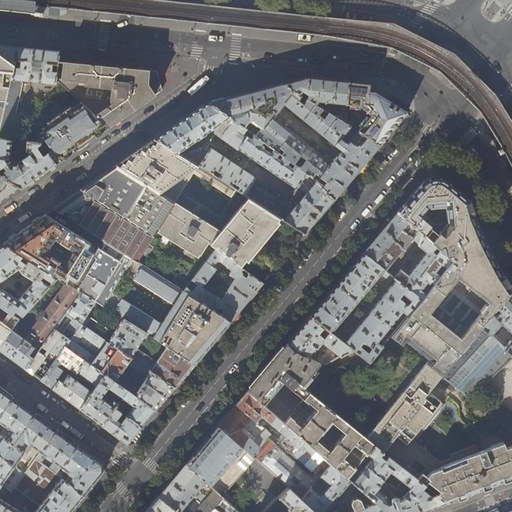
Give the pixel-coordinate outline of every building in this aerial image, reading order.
[(59,0),(59,7),(111,13),(112,4),(112,0),(59,0)] [(0,44),(0,53),(14,64),(0,128),(0,138),(9,141),(19,95),(22,95),(29,87),(30,81),(45,83),(45,85),(54,86),(54,83),(56,84),(57,80),(56,79),(56,78),(58,61),(59,51),(38,49),(0,44)] [(0,128),(14,64),(0,53),(0,128)] [(67,62),(58,61),(56,78),(61,78),(61,79),(79,81),(79,84),(111,87),(110,100),(112,103),(95,115),(108,128),(129,113),(162,90),(157,71),(136,69),(67,62)] [(286,83),(283,83),(299,94),(302,90),(307,94),(308,95),(307,97),(306,99),(307,99),(315,104),(317,101),(332,102),(327,109),(320,104),(318,106),(322,109),(329,113),(336,117),(346,104),(348,81),(308,77),(286,83)] [(355,82),(348,81),(346,104),(336,117),(354,130),(357,131),(379,145),(379,144),(390,132),(407,112),(373,90),(372,87),(370,83),(359,82),(355,82)] [(301,95),(299,94),(283,83),(256,90),(210,102),(227,115),(229,112),(231,111),(234,114),(231,118),(246,129),(248,130),(250,127),(246,123),(249,119),(252,119),(256,122),(250,131),(250,132),(264,142),(266,140),(266,139),(269,139),(269,141),(267,144),(275,151),(278,146),(283,150),(280,154),(293,164),(300,155),(305,160),(298,168),(311,177),(314,173),(323,181),(321,184),(322,185),(320,189),(333,199),(340,191),(356,172),(368,159),(379,145),(357,131),(349,142),(346,140),(343,143),(341,140),(342,140),(342,138),(340,137),(343,133),(348,137),(354,130),(336,117),(329,113),(324,119),(318,114),(322,109),(318,106),(315,104),(307,99),(304,104),(297,99),(301,95)] [(40,142),(56,164),(64,159),(86,143),(104,131),(108,128),(95,115),(81,102),(42,129),(44,131),(38,135),(37,142),(40,142)] [(231,118),(227,115),(210,102),(202,104),(198,107),(169,127),(154,138),(177,153),(197,139),(198,140),(206,134),(206,133),(210,130),(237,150),(239,147),(295,188),(296,187),(305,194),(292,209),(252,183),(255,178),(206,145),(180,155),(211,175),(214,170),(221,174),(218,179),(231,187),(233,183),(239,187),(237,191),(247,197),(279,217),(304,233),(318,217),(333,199),(320,189),(322,185),(321,184),(311,177),(298,168),(293,164),(280,154),(275,151),(267,144),(264,142),(250,132),(246,138),(242,135),(246,129),(231,118)] [(11,141),(9,141),(0,138),(0,168),(3,166),(6,170),(4,172),(6,175),(5,176),(4,175),(2,176),(21,188),(39,176),(56,164),(40,142),(37,142),(26,141),(26,151),(28,155),(17,163),(13,164),(10,160),(11,141)] [(180,155),(177,153),(154,138),(147,143),(115,165),(173,201),(157,227),(199,255),(207,242),(215,248),(230,257),(234,262),(239,266),(279,217),(247,197),(220,230),(174,201),(193,173),(230,197),(235,189),(231,187),(218,179),(211,175),(180,155)] [(107,171),(80,190),(152,236),(157,227),(173,201),(115,165),(107,171)] [(0,203),(21,188),(2,176),(0,175),(0,203)] [(406,201),(396,213),(417,230),(451,260),(421,297),(407,315),(396,329),(394,330),(392,333),(390,336),(402,346),(406,341),(429,359),(425,364),(441,376),(511,288),(500,270),(494,260),(489,250),(481,233),(474,216),(468,199),(447,180),(443,178),(441,177),(437,177),(434,176),(432,177),(428,178),(426,179),(422,182),(406,201)] [(152,236),(80,190),(69,197),(53,209),(105,242),(132,259),(136,262),(148,243),(152,236)] [(380,232),(362,253),(383,269),(386,271),(393,277),(396,279),(421,297),(451,260),(417,230),(396,213),(380,232)] [(22,230),(3,243),(22,255),(27,258),(57,277),(66,282),(73,287),(98,247),(45,214),(22,230)] [(101,249),(98,247),(73,287),(81,292),(96,301),(102,305),(111,291),(123,272),(132,259),(105,242),(101,249)] [(0,304),(11,313),(12,314),(15,310),(21,315),(22,315),(48,286),(43,282),(40,278),(42,276),(52,282),(57,277),(27,258),(25,263),(19,259),(22,255),(3,243),(0,245),(0,304)] [(148,243),(136,262),(140,264),(152,246),(148,243)] [(219,314),(230,321),(245,303),(262,283),(239,266),(234,262),(230,257),(215,248),(189,281),(195,285),(191,290),(185,286),(182,290),(213,310),(215,307),(217,308),(218,308),(220,307),(222,309),(219,314)] [(357,300),(383,269),(362,253),(350,268),(336,284),(357,300)] [(111,291),(102,305),(123,319),(124,318),(146,332),(145,333),(154,339),(165,346),(194,364),(201,355),(218,335),(230,321),(219,314),(213,310),(182,290),(140,264),(136,262),(132,259),(123,272),(173,303),(160,322),(111,291)] [(391,280),(393,277),(386,271),(383,275),(391,280)] [(407,315),(421,297),(396,279),(370,311),(389,326),(402,310),(407,315)] [(81,292),(73,287),(66,282),(24,338),(15,332),(25,318),(22,315),(21,315),(19,318),(0,343),(0,350),(11,359),(24,368),(38,351),(41,346),(81,292)] [(357,300),(336,284),(324,299),(310,314),(330,332),(357,300)] [(511,289),(511,288),(441,376),(442,376),(469,397),(511,356),(511,289)] [(85,315),(96,301),(81,292),(41,346),(46,349),(43,354),(38,351),(24,368),(28,371),(32,374),(72,319),(100,338),(106,329),(85,315)] [(382,346),(377,341),(389,326),(370,311),(344,343),(349,347),(369,362),(382,346)] [(0,343),(19,318),(12,314),(11,313),(2,324),(0,322),(0,343)] [(297,330),(287,342),(292,348),(320,362),(324,365),(330,361),(316,353),(317,352),(315,350),(317,347),(318,349),(320,346),(319,345),(321,342),(340,356),(348,351),(349,347),(344,343),(341,340),(334,335),(330,332),(310,314),(297,330)] [(146,332),(124,318),(123,319),(106,342),(174,387),(182,377),(194,364),(165,346),(163,349),(155,362),(134,349),(141,337),(151,344),(154,339),(145,333),(146,332)] [(32,374),(40,380),(63,346),(103,374),(111,379),(127,390),(155,410),(165,398),(174,387),(106,342),(100,338),(72,319),(32,374)] [(285,340),(287,342),(297,330),(294,328),(285,340)] [(337,331),(334,335),(341,340),(344,337),(337,331)] [(292,348),(287,342),(285,345),(280,350),(275,356),(260,374),(247,390),(331,463),(347,477),(361,461),(367,453),(374,444),(366,438),(346,422),(372,390),(343,366),(332,374),(334,376),(316,397),(301,385),(320,362),(292,348)] [(95,385),(103,374),(63,346),(40,380),(59,394),(79,408),(92,390),(68,374),(64,374),(61,375),(59,379),(56,377),(65,365),(74,371),(74,372),(75,373),(76,372),(95,385)] [(442,376),(441,376),(425,364),(395,401),(429,425),(446,404),(429,391),(442,376)] [(79,408),(101,424),(114,407),(117,403),(102,392),(111,379),(103,374),(95,385),(92,390),(79,408)] [(1,388),(0,387),(0,414),(13,397),(1,388)] [(117,403),(114,407),(119,411),(125,404),(130,407),(124,414),(141,427),(146,420),(155,410),(127,390),(117,403)] [(241,397),(235,404),(256,421),(261,415),(263,416),(285,436),(280,441),(275,436),(271,441),(316,480),(331,463),(247,390),(241,397)] [(24,405),(13,397),(0,414),(0,422),(5,426),(0,432),(0,433),(0,435),(0,460),(3,457),(35,413),(24,405)] [(461,497),(496,483),(511,476),(511,444),(504,448),(502,442),(478,451),(476,444),(450,453),(452,458),(441,463),(436,459),(434,456),(416,442),(429,425),(395,401),(366,438),(374,444),(383,452),(388,456),(447,503),(461,497)] [(465,415),(487,432),(497,420),(475,402),(465,415)] [(270,433),(256,421),(235,404),(228,413),(217,425),(256,459),(288,488),(301,499),(316,480),(271,441),(269,439),(267,437),(270,433)] [(114,417),(119,411),(114,407),(101,424),(114,434),(126,443),(132,437),(138,430),(141,427),(124,414),(119,421),(114,417)] [(45,421),(35,413),(3,457),(14,466),(23,453),(23,451),(26,453),(31,445),(40,452),(57,429),(45,421)] [(201,445),(185,464),(222,497),(256,459),(217,425),(201,445)] [(66,436),(57,429),(40,452),(35,459),(40,463),(46,456),(53,462),(48,469),(55,474),(56,474),(58,471),(61,467),(78,444),(66,436)] [(130,446),(142,433),(138,430),(132,437),(126,443),(130,446)] [(91,454),(78,444),(61,467),(70,474),(69,475),(66,476),(58,471),(56,474),(61,478),(84,496),(94,482),(104,471),(103,463),(91,454)] [(380,455),(383,452),(374,444),(367,453),(373,457),(366,466),(384,480),(390,471),(410,488),(408,491),(401,486),(397,491),(404,496),(413,503),(416,503),(419,511),(422,511),(423,511),(447,503),(388,456),(385,459),(380,455)] [(25,473),(14,466),(3,457),(0,460),(0,511),(48,511),(40,505),(34,511),(29,511),(26,510),(23,511),(22,511),(21,511),(0,498),(0,485),(11,492),(15,488),(15,487),(25,473)] [(48,469),(40,463),(35,459),(25,473),(15,487),(15,488),(33,501),(55,474),(48,469)] [(315,511),(323,511),(351,480),(347,477),(331,463),(316,480),(301,499),(315,511)] [(238,511),(222,497),(185,464),(174,476),(151,504),(144,511),(238,511)] [(377,488),(384,480),(366,466),(353,482),(362,490),(365,486),(368,488),(365,492),(375,501),(387,511),(419,511),(416,503),(413,503),(404,496),(399,498),(398,497),(396,496),(394,495),(393,496),(392,497),(391,498),(391,499),(391,500),(388,502),(386,495),(377,488)] [(70,511),(71,511),(84,496),(61,478),(58,482),(56,481),(51,488),(52,489),(40,505),(48,511),(70,511)] [(288,488),(279,497),(289,506),(287,508),(291,511),(315,511),(301,499),(288,488)] [(263,492),(258,497),(261,501),(266,495),(263,492)] [(353,509),(346,511),(387,511),(375,501),(364,505),(361,499),(357,498),(352,499),(351,503),(353,509)] [(275,500),(265,511),(266,511),(272,511),(278,507),(278,503),(275,500)]
